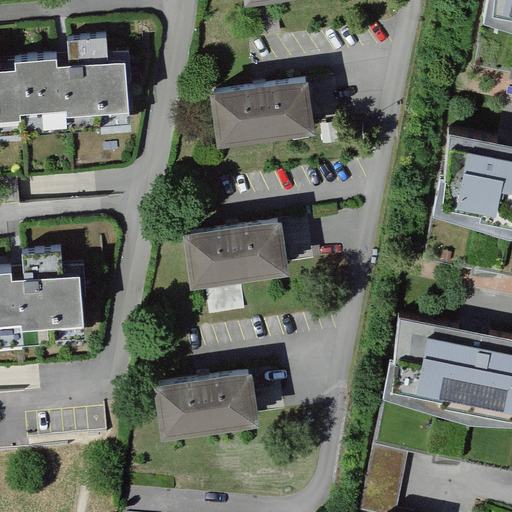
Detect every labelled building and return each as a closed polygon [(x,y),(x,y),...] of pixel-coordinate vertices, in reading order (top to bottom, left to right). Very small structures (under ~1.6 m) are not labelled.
[(511,0),(486,0),(484,12),(511,21),(511,0)] [(0,131),(136,121),(131,47),(112,48),(112,33),(72,35),(73,51),(4,56),(3,41),(0,41),(0,131)] [(317,72),(218,86),(225,139),(324,125),(317,72)] [(511,136),(447,123),(434,206),(497,229),(511,229),(511,136)] [(290,215),(191,229),(198,282),(297,268),(290,215)] [(15,266),(0,267),(0,344),(90,336),(85,261),(67,263),(65,248),(26,251),(27,266),(15,266)] [(511,333),(399,310),(382,392),(466,417),(511,418),(511,333)] [(260,368),(161,382),(168,435),(267,421),(260,368)] [(364,510),(374,511),(382,511),(383,505),(399,509),(411,453),(378,446),(364,510)]
